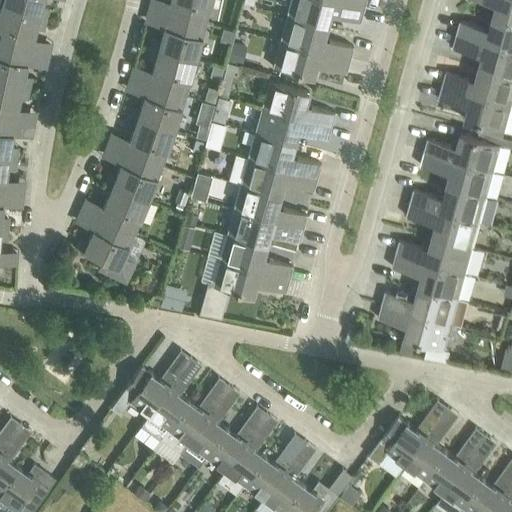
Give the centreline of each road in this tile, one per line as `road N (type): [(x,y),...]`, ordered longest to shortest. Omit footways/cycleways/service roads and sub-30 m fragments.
road 1 (residential): [(332,303),(359,254),(430,0)]
road 2 (residential): [(403,0),(334,247),(332,303)]
road 3 (residential): [(414,366),(367,440),(337,448),(218,358),(217,327)]
road 4 (residential): [(39,239),(68,197),(94,132),(133,0)]
road 5 (residential): [(79,0),(47,121),(39,239)]
road 6 (residential): [(0,389),(47,425),(67,429),(84,420),(158,316)]
road 7 (residential): [(158,316),(29,299)]
